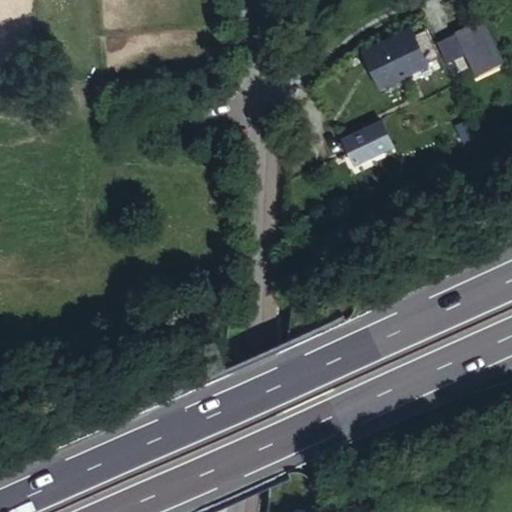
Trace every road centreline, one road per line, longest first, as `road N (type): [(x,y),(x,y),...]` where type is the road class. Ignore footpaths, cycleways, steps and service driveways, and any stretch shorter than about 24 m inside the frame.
road 1 (trunk): [(511,279),(0,505)]
road 2 (unclassified): [(253,0),(255,413),(238,511)]
road 3 (trunk): [(114,511),(511,335)]
